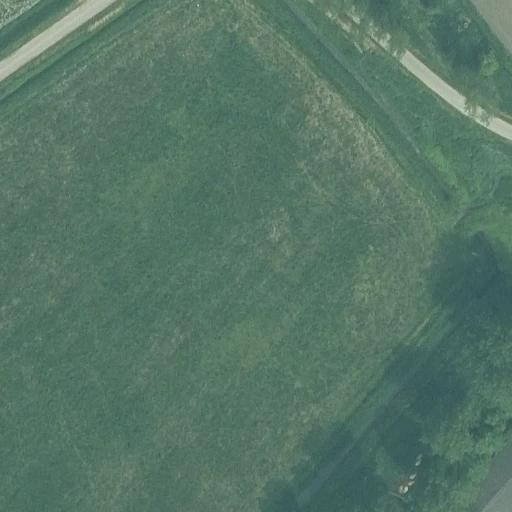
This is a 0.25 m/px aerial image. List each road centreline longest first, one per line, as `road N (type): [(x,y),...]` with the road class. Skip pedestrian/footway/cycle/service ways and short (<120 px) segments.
road 1 (unclassified): [(511,133),(426,76),(340,0)]
road 2 (unclassified): [(102,0),(0,72)]
